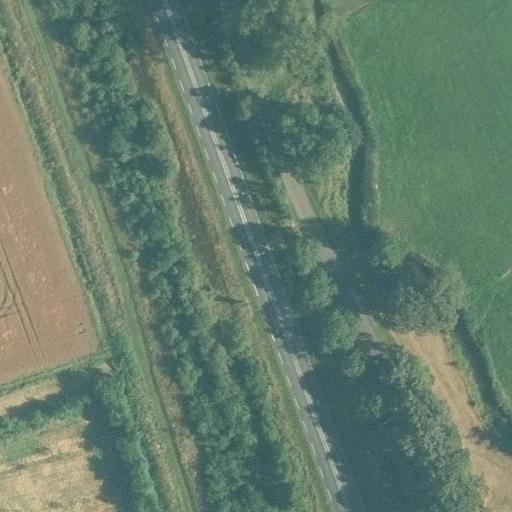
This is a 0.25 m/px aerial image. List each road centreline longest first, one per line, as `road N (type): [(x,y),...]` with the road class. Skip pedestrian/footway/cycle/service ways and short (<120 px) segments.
road 1 (unclassified): [(443,511),(344,292),(228,0)]
road 2 (primary): [(344,511),(162,0)]
